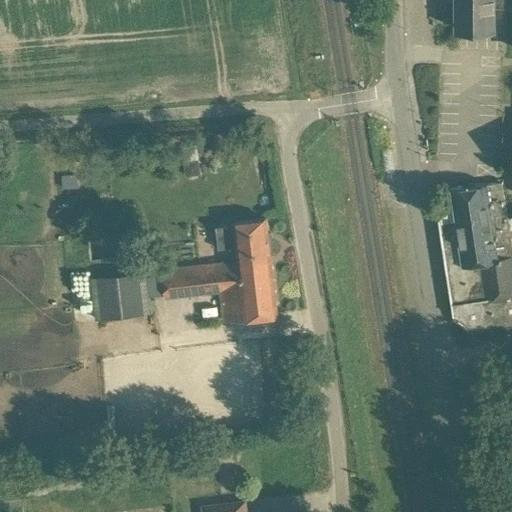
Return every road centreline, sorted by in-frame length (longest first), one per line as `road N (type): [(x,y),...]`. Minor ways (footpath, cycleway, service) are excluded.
road 1 (tertiary): [(466,511),(401,94)]
road 2 (unclassified): [(336,511),(337,423),(284,110)]
road 3 (unclassified): [(0,125),(284,110)]
